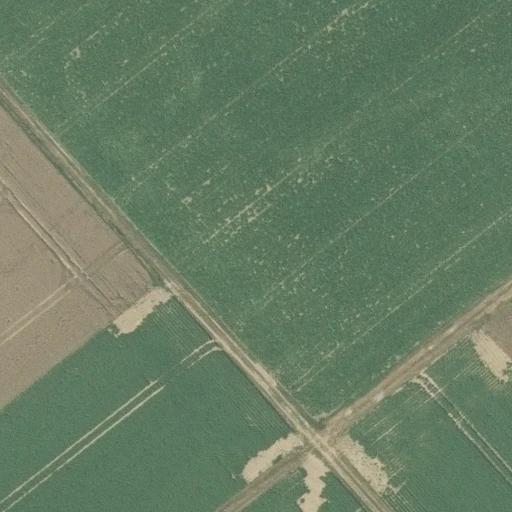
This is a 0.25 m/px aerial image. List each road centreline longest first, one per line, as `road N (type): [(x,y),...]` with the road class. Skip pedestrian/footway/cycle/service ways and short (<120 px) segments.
road 1 (track): [(313,446),(0,94)]
road 2 (track): [(511,291),(230,511)]
